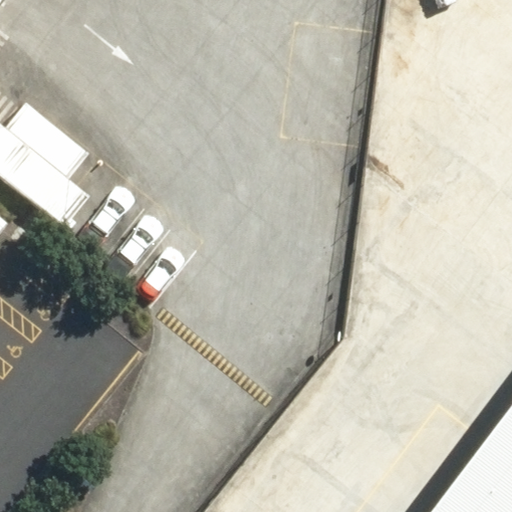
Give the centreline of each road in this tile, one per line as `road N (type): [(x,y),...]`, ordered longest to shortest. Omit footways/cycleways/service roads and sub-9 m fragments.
road 1 (unknown): [(154,511),(221,412),(242,311),(247,57),(269,0)]
road 2 (unknown): [(0,493),(91,378)]
